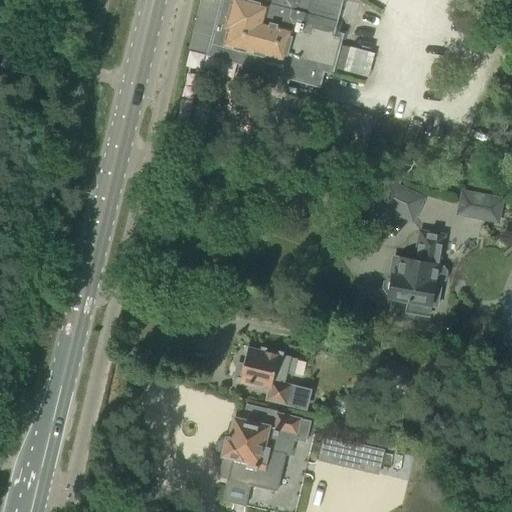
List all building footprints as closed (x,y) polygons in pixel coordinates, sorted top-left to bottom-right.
[(342,0),(261,0),(261,6),(239,0),(233,0),(226,28),(229,28),(222,56),(221,56),(221,57),(245,64),(244,70),(278,79),(279,77),(320,88),(324,73),(333,75),(343,34),(335,32),(342,0)] [(32,47),(9,41),(3,67),(25,73),(27,74),(28,70),(27,70),(32,47)] [(231,129),(233,90),(219,89),(216,128),(231,129)] [(414,225),(426,200),(386,181),(375,206),(414,225)] [(468,204),(466,216),(489,221),(491,209),(468,204)] [(444,266),(437,265),(442,237),(421,233),(415,261),(401,259),(399,269),(393,269),(388,297),(408,301),(406,312),(428,316),(430,306),(436,307),(440,284),(445,280),(447,272),(444,266)] [(247,350),(240,381),(260,386),(266,387),(263,399),(286,405),(304,409),(310,388),(291,383),(284,382),(286,373),(287,373),(292,374),(296,360),(290,358),(279,356),(280,355),(263,351),(263,354),(247,350)] [(381,377),(409,396),(421,380),(393,360),(381,377)] [(218,446),(218,449),(219,452),(220,454),(222,456),(226,457),(232,458),(227,478),(227,481),(222,501),(246,506),(251,485),(276,491),(285,454),(290,455),(293,439),(305,442),(310,422),(276,414),(273,427),(254,423),(234,419),(230,436),(228,436),(227,439),(226,439),(224,439),(221,441),(219,443),(218,446)] [(349,457),(349,443),(324,443),(324,457),(349,457)]
